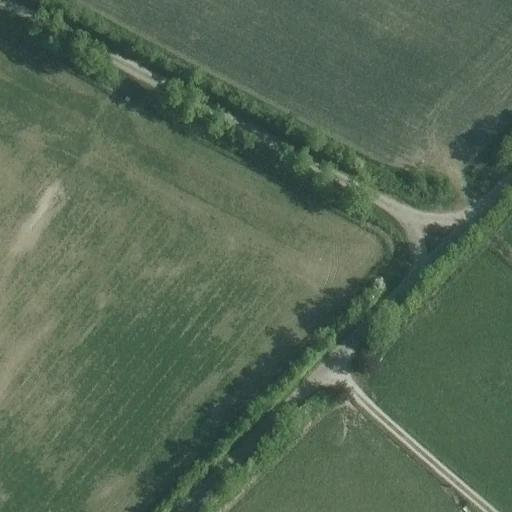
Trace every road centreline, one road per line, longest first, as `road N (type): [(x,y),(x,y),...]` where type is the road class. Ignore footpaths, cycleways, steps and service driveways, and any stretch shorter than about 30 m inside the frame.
road 1 (unclassified): [(453,238),(0,1)]
road 2 (unclassified): [(185,511),(453,238)]
